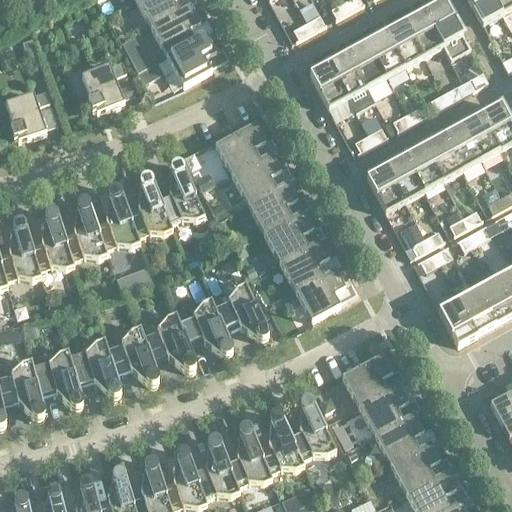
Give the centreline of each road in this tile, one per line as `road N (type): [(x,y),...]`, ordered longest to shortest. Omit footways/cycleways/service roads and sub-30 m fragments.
road 1 (residential): [(0,472),(95,455),(242,402),(409,311)]
road 2 (residential): [(0,194),(104,157),(285,71)]
road 3 (residential): [(409,311),(285,71)]
road 4 (residential): [(511,505),(446,380)]
